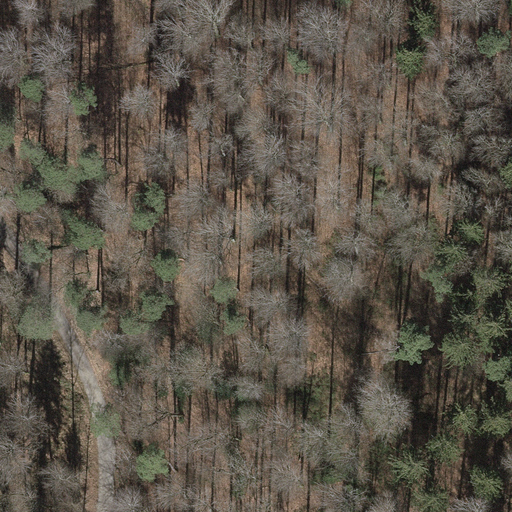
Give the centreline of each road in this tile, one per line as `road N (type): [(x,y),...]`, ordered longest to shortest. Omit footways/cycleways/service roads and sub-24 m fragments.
road 1 (track): [(511,430),(337,306),(277,233),(194,37),(160,0)]
road 2 (track): [(0,233),(92,376),(107,464),(100,511)]
